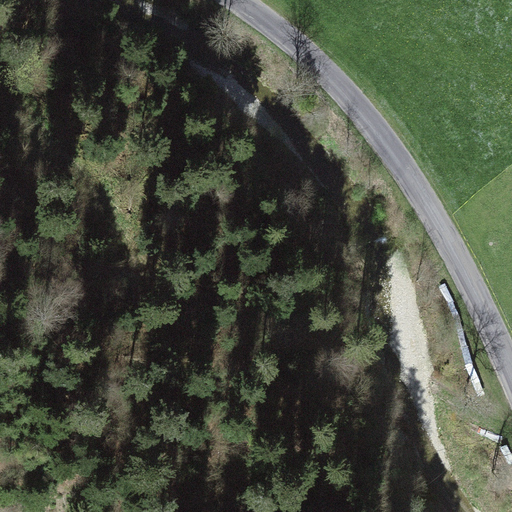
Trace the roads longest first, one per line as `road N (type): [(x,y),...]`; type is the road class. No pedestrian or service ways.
road 1 (unclassified): [(238,0),(331,77),(406,172)]
road 2 (tertiary): [(406,172),(511,373)]
